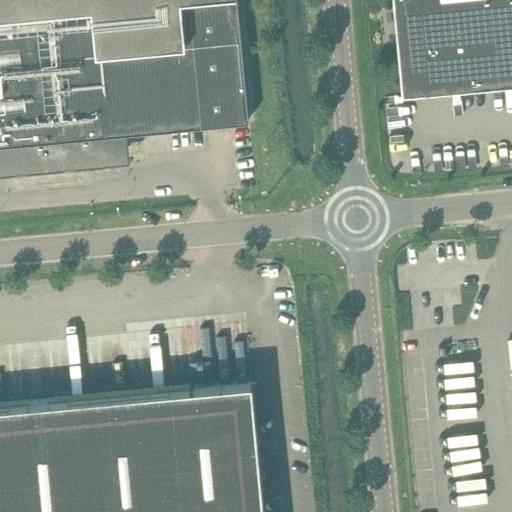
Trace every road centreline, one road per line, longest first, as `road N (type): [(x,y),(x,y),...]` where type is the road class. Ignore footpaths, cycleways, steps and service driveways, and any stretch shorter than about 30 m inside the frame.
road 1 (unknown): [(277,511),(258,314),(239,294),(211,293),(212,234),(192,179),(146,172),(0,187)]
road 2 (unclassified): [(0,254),(357,221)]
road 3 (unclassified): [(384,511),(357,221)]
road 4 (unclassified): [(357,221),(336,0)]
road 5 (unclassified): [(357,221),(511,206)]
